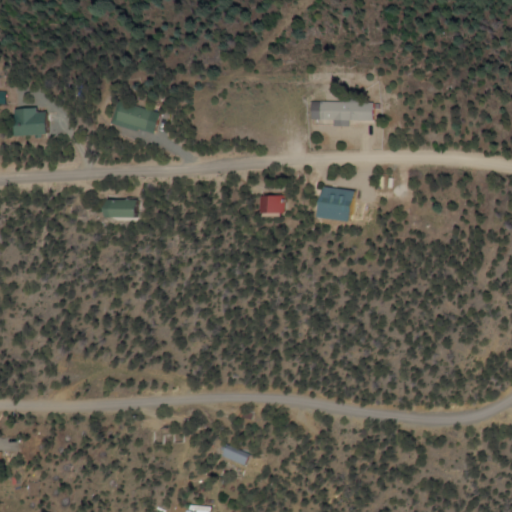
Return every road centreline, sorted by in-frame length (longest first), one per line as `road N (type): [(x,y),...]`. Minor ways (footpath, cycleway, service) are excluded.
road 1 (residential): [(0,415),(270,450),(464,435),(511,410)]
road 2 (residential): [(0,164),(511,191)]
road 3 (residential): [(71,425),(209,345),(243,306),(302,207),(303,180)]
